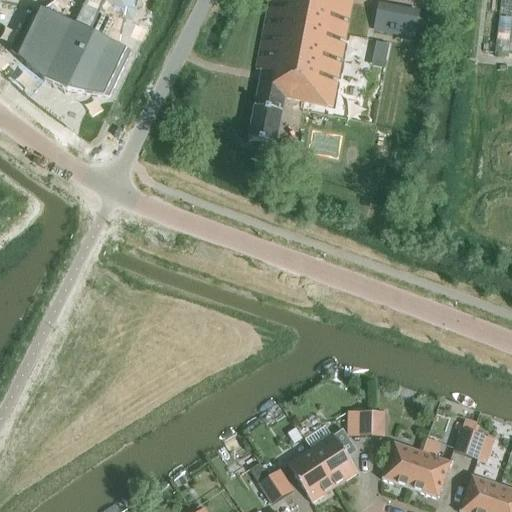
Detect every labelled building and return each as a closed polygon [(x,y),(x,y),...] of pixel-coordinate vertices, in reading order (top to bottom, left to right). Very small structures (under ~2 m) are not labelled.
[(51,0),(53,6),(132,21),(135,0),(51,0)] [(332,109),(352,0),(268,0),(255,71),(261,73),(260,77),(249,141),(276,147),(285,100),(332,109)] [(511,0),(500,0),(495,55),(511,56),(511,0)] [(387,31),(391,11),(378,9),(374,29),(387,31)] [(376,43),(373,56),(386,58),(389,46),(376,43)] [(371,414),(359,414),(358,439),(371,439),(371,414)] [(371,414),(371,439),(383,439),(384,415),(371,414)] [(473,435),(461,431),(453,454),(465,458),(473,435)] [(308,450),(335,491),(358,476),(332,435),(308,450)] [(485,439),(473,435),(465,458),(477,462),(485,439)] [(409,492),(422,455),(394,446),(381,482),(409,492)] [(335,491),(308,450),(285,465),(312,506),(335,491)] [(437,501),(450,465),(422,455),(409,492),(437,501)] [(282,500),(292,493),(279,473),(268,479),(282,500)] [(268,479),(258,486),(271,507),(282,500),(268,479)] [(471,479),(459,511),(490,511),(499,488),(471,479)] [(511,511),(511,492),(499,488),(490,511),(511,511)]
